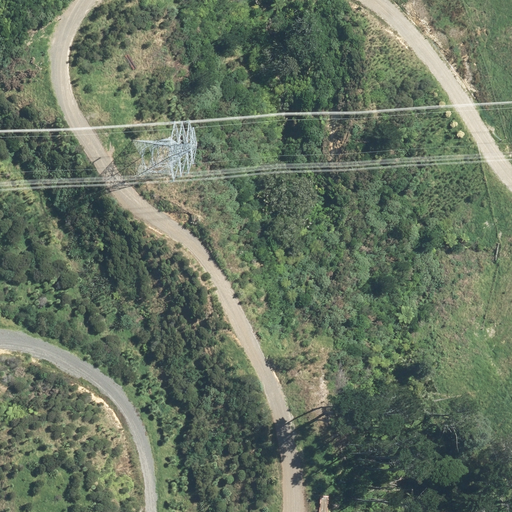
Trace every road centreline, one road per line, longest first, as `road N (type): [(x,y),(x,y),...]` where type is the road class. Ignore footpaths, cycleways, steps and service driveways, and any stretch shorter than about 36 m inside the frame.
road 1 (track): [(48,0),(36,23),(42,84),(138,225),(205,290),(263,404),(283,493),(276,511)]
road 2 (track): [(511,190),(478,166),(431,69),(356,0)]
road 3 (track): [(137,511),(136,456),(102,394),(24,351),(0,348)]
